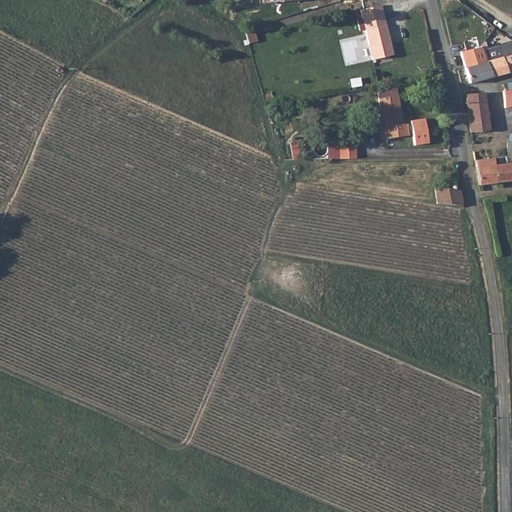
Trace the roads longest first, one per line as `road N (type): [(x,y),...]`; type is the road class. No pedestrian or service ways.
road 1 (unclassified): [(505,511),(490,278),(430,0)]
road 2 (track): [(206,396),(274,212),(295,184),(316,166),(462,159)]
road 3 (track): [(0,224),(59,90),(159,0)]
